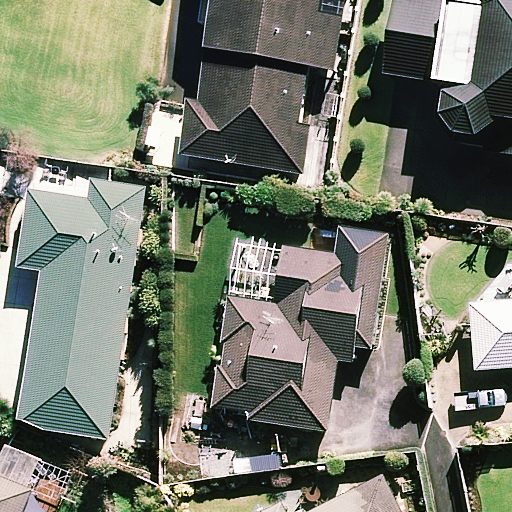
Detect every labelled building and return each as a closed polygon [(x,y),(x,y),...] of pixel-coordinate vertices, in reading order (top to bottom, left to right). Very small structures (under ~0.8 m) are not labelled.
[(349,0),(209,0),(206,25),(218,27),(208,105),(194,103),(186,159),(302,175),(316,71),(340,74),(349,0)] [(511,0),(458,0),(457,8),(405,0),(392,79),(451,88),(443,136),(498,145),(496,156),(511,158),(511,0)] [(149,193),(96,185),(93,204),(34,195),(23,270),(48,274),(25,428),(112,441),(149,193)] [(351,259),(261,249),(255,304),(234,302),(221,421),(333,433),(341,363),(360,365),(362,350),(377,352),(385,278),(349,274),(351,259)] [(511,303),(475,306),(480,372),(511,370),(511,303)] [(0,511),(35,511),(41,499),(52,474),(4,454),(2,460),(0,459),(0,511)] [(404,511),(383,469),(354,484),(358,492),(318,511),(293,511),(290,504),(272,511),(404,511)]
